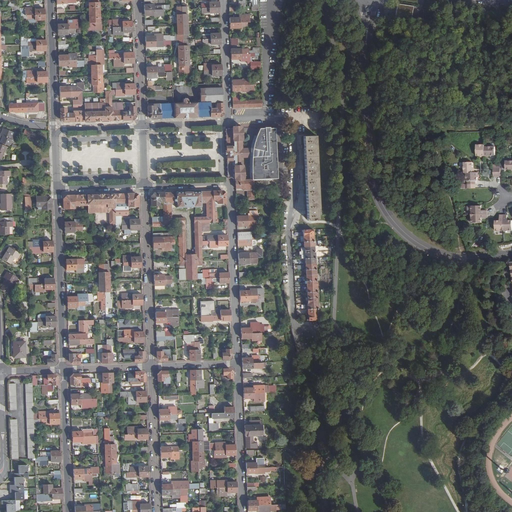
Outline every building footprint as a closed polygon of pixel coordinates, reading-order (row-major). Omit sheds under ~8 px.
[(411,20),(413,5),(397,3),(395,17),(411,20)] [(20,11),(20,15),(27,15),(45,14),(45,9),(35,9),(35,7),(19,7),(20,11)] [(247,22),(250,22),(250,15),(240,15),(240,17),(229,18),(230,23),(247,22)] [(68,24),(58,24),(58,29),(75,29),(78,28),(78,26),(78,24),(78,20),(75,20),(68,20),(68,24)] [(249,54),(261,53),(260,37),(256,38),(257,48),(253,48),(252,51),(248,51),(248,49),(230,49),(231,54),(249,54)] [(28,51),(46,51),(46,46),(28,46),(21,46),(21,54),(21,56),(28,56),(28,51)] [(96,58),(96,51),(88,51),(89,65),(91,65),(91,75),(97,75),(96,58)] [(134,63),(133,58),(114,59),(114,67),(124,67),(124,64),(134,63)] [(77,86),(60,87),(60,92),(81,91),(84,91),(83,83),(77,83),(77,86)] [(183,103),(175,103),(171,104),(160,104),(161,119),(211,117),(210,109),(210,103),(223,103),(222,88),(202,88),(202,93),(201,93),(201,102),(188,103),(188,100),(186,98),(184,98),(183,100),(183,103)] [(81,91),(60,92),(60,97),(78,97),(78,100),(73,100),(73,104),(82,104),(81,93),(81,91)] [(111,92),(105,92),(106,103),(103,103),(103,99),(100,99),(100,103),(84,104),(85,111),(85,121),(113,121),(112,103),(111,92)] [(233,108),(262,107),(262,100),(240,100),(232,100),(233,108)] [(27,104),(27,114),(29,113),(29,112),(38,112),(38,110),(38,103),(27,104)] [(122,112),(122,103),(112,103),(113,121),(122,120),(122,112)] [(24,114),(27,114),(27,104),(10,104),(9,104),(9,112),(10,112),(15,112),(24,112),(24,114)] [(161,119),(160,104),(147,105),(147,106),(148,116),(151,119),(161,119)] [(217,108),(210,109),(211,117),(219,117),(223,113),(223,104),(217,104),(217,108)] [(129,112),(122,112),(122,120),(133,120),(136,117),(135,107),(130,107),(130,111),(129,112)] [(64,122),(85,121),(85,111),(74,111),(74,113),(67,114),(67,109),(60,109),(61,119),(64,122)] [(263,127),(263,126),(260,126),(257,136),(254,136),(251,148),(243,149),(242,127),(239,128),(239,127),(238,126),(235,126),(235,127),(235,128),(232,128),(232,129),(225,129),(225,134),(226,150),(225,150),(225,157),(226,157),(227,175),(227,178),(234,178),(234,179),(234,181),(235,181),(244,180),(244,179),(244,158),(249,158),(250,179),(254,179),(278,178),(277,173),(275,127),(263,127)] [(3,136),(0,142),(9,146),(14,133),(3,129),(1,135),(3,136)] [(213,148),(213,141),(210,141),(210,135),(193,135),(193,148),(213,148)] [(177,136),(159,136),(159,145),(164,145),(164,144),(171,144),(171,139),(177,139),(177,136)] [(315,137),(303,137),(303,145),(301,145),(301,149),(304,149),(305,165),(302,165),(302,169),(305,169),(306,186),(303,186),(304,189),(306,189),(307,210),(305,211),(305,214),(307,214),(308,221),(320,220),(315,137)] [(485,147),(485,145),(477,145),(477,147),(477,154),(477,156),(480,156),(485,155),(485,147)] [(485,155),(490,155),(496,155),(496,147),(485,147),(485,155)] [(465,162),(465,172),(467,172),(473,172),(473,162),(465,162)] [(9,171),(0,171),(0,184),(6,184),(6,176),(9,176),(9,171)] [(473,172),(467,172),(467,181),(468,181),(468,184),(476,184),(476,180),(478,180),(478,172),(473,172)] [(254,181),(254,179),(250,179),(244,179),(244,180),(235,181),(236,189),(243,189),(243,191),(247,191),(247,199),(254,199),(254,181)] [(194,217),(194,223),(201,223),(209,223),(215,223),(215,212),(214,200),(214,191),(163,192),(163,201),(164,217),(164,225),(178,224),(185,224),(185,218),(171,218),(171,204),(177,203),(177,206),(200,205),(200,203),(206,202),(206,217),(194,217)] [(222,191),(214,191),(214,200),(216,200),(216,201),(217,202),(217,204),(226,203),(226,194),(222,191)] [(161,202),(163,201),(163,192),(154,193),(151,196),(151,206),(160,206),(160,203),(161,202)] [(127,194),(128,203),(128,207),(139,206),(138,196),(135,193),(127,194)] [(11,210),(10,194),(1,194),(1,210),(11,210)] [(110,226),(121,226),(121,221),(121,216),(115,216),(115,203),(128,203),(127,194),(87,195),(87,205),(88,210),(88,213),(109,212),(110,226)] [(75,206),(87,205),(87,195),(67,195),(63,199),(64,209),(75,208),(75,206)] [(37,209),(51,209),(51,199),(48,196),(36,197),(36,205),(37,209)] [(115,216),(121,216),(123,216),(123,211),(128,211),(128,207),(128,203),(115,203),(115,216)] [(472,206),(472,214),(487,214),(487,210),(482,211),(482,206),(472,206)] [(247,216),(237,216),(237,221),(257,221),(258,221),(258,215),(258,210),(248,211),(248,213),(247,213),(247,216)] [(482,218),(488,218),(487,214),(472,214),(473,223),(482,223),(482,218)] [(496,231),(505,231),(504,215),(501,215),(501,221),(496,221),(496,222),(496,231)] [(164,227),(164,225),(164,217),(152,217),(152,223),(158,223),(158,227),(164,227)] [(12,227),(12,218),(3,218),(3,222),(0,221),(0,234),(9,235),(9,227),(12,227)] [(258,228),(257,221),(237,221),(237,227),(246,226),(246,229),(258,228)] [(195,255),(202,254),(202,247),(202,242),(202,236),(201,236),(201,231),(201,223),(194,223),(195,255)] [(201,223),(201,231),(209,231),(209,223),(201,223)] [(179,247),(179,255),(186,255),(185,224),(178,224),(178,236),(177,236),(177,242),(177,248),(179,247)] [(313,247),(312,230),(302,230),(302,236),(303,241),(303,247),(303,252),(304,252),(305,258),(306,288),(306,291),(307,297),(306,297),(307,320),(317,320),(316,297),(317,297),(315,257),(314,252),(313,252),(313,247)] [(152,237),(153,243),(170,243),(170,233),(161,233),(161,237),(152,237)] [(153,243),(153,248),(161,248),(161,251),(171,251),(171,243),(170,243),(153,243)] [(20,254),(9,247),(2,259),(10,264),(14,257),(17,259),(20,254)] [(257,258),(262,258),(261,249),(256,249),(257,253),(238,253),(238,258),(257,258)] [(186,279),(192,279),(197,279),(197,265),(202,265),(202,260),(202,254),(195,255),(186,255),(179,255),(179,261),(180,266),(185,266),(186,279)] [(91,264),(66,265),(66,270),(76,270),(76,269),(81,269),(81,273),(91,272),(91,264)] [(203,279),(206,279),(229,278),(228,273),(216,273),(209,273),(209,270),(202,270),(203,279)] [(5,279),(2,285),(3,286),(1,289),(8,294),(17,278),(7,271),(3,278),(5,279)] [(212,283),(229,283),(229,278),(206,279),(206,288),(212,288),(212,283)] [(44,290),(54,289),(54,284),(36,284),(35,284),(35,289),(35,293),(45,292),(44,290)] [(200,301),(201,316),(203,316),(230,315),(230,310),(214,311),(214,301),(200,301)] [(179,323),(178,317),(155,318),(156,323),(170,322),(170,326),(175,326),(174,323),(179,323)] [(69,335),(69,340),(87,339),(87,334),(88,334),(88,325),(93,325),(93,320),(79,321),(79,334),(69,335)] [(30,322),(30,332),(38,331),(38,326),(42,326),(42,328),(45,328),(45,327),(56,327),(56,321),(32,322),(30,322)] [(250,328),(241,329),(241,334),(261,333),(264,333),(271,332),(271,329),(268,329),(268,327),(264,327),(264,324),(259,324),(259,322),(250,323),(250,328)] [(133,329),(117,329),(117,338),(126,337),(144,337),(143,332),(133,332),(133,329)] [(261,333),(241,334),(241,339),(251,338),(251,341),(261,341),(261,333)] [(189,350),(189,360),(195,360),(194,340),(194,335),(184,335),(184,340),(187,343),(188,349),(189,350)] [(194,340),(195,360),(200,360),(199,344),(200,344),(203,344),(203,335),(198,335),(198,340),(194,340)] [(25,342),(17,342),(13,342),(13,358),(25,357),(25,342)] [(107,363),(106,345),(98,345),(98,352),(101,352),(102,363),(107,363)] [(134,357),(134,362),(141,362),(144,359),(144,351),(140,352),(140,349),(123,350),(123,353),(130,352),(131,357),(134,357)] [(162,351),(157,351),(157,358),(160,361),(167,361),(167,356),(168,356),(168,349),(162,349),(162,351)] [(232,356),(231,349),(222,350),(223,359),(229,359),(232,356)] [(47,361),(47,365),(54,365),(57,362),(57,355),(52,355),(52,351),(43,351),(44,355),(43,355),(43,361),(47,361)] [(82,354),(69,354),(69,362),(72,364),(80,364),(79,358),(82,358),(82,354)] [(242,363),(260,362),(260,359),(259,359),(259,355),(252,355),(252,358),(242,358),(242,363)] [(228,379),(232,379),(232,372),(229,369),(223,369),(223,375),(223,379),(228,379)] [(195,370),(195,388),(203,388),(203,380),(200,380),(200,370),(195,370)] [(157,375),(158,381),(163,381),(163,384),(169,384),(169,377),(167,378),(167,371),(160,371),(157,375)] [(142,372),(134,372),(134,379),(125,379),(126,380),(122,380),(122,382),(130,382),(130,385),(141,384),(141,383),(145,382),(145,375),(142,372)] [(70,378),(70,385),(75,385),(75,387),(87,386),(87,383),(90,383),(90,378),(80,379),(80,374),(73,374),(70,378)] [(54,375),(46,375),(46,380),(43,380),(44,385),(52,385),(54,385),(58,385),(57,377),(54,375)] [(32,385),(32,383),(25,383),(28,458),(35,458),(35,457),(34,438),(34,429),(33,420),(33,401),(32,385)] [(263,393),(268,393),(268,385),(261,385),(261,388),(253,389),(253,388),(243,388),(243,394),(263,393)] [(264,402),(263,393),(243,394),(243,399),(251,399),(253,399),(253,401),(253,402),(264,402)] [(91,407),(96,407),(96,399),(91,399),(71,400),(71,405),(81,405),(81,409),(91,408),(91,407)] [(38,420),(33,420),(34,429),(38,429),(38,425),(59,424),(59,419),(40,419),(38,420)] [(10,420),(11,459),(18,459),(17,420),(10,420)] [(244,431),(262,430),(262,425),(261,425),(261,420),(252,421),(252,425),(249,425),(244,426),(244,431)] [(127,427),(127,435),(147,434),(147,429),(136,429),(136,427),(127,427)] [(262,436),(262,430),(244,431),(245,437),(247,437),(247,449),(257,449),(257,444),(253,444),(253,436),(262,436)] [(214,451),(218,451),(235,450),(235,445),(225,445),(225,442),(209,443),(209,451),(214,451)] [(226,456),(235,455),(235,450),(218,451),(214,451),(214,458),(226,458),(226,456)] [(110,455),(111,474),(120,474),(119,464),(116,464),(116,454),(110,455)] [(35,457),(35,458),(35,462),(40,461),(40,465),(48,465),(47,461),(50,461),(50,462),(60,461),(60,456),(40,457),(35,457)] [(256,463),(246,463),(246,469),(264,468),(264,466),(263,459),(256,459),(256,463)] [(122,464),(122,473),(126,473),(148,472),(148,467),(129,468),(129,464),(122,464)] [(14,474),(14,477),(23,477),(28,477),(27,465),(18,466),(18,474),(14,474)] [(97,474),(73,475),(73,480),(83,480),(84,482),(92,482),(91,477),(97,476),(97,474)] [(9,485),(9,489),(23,489),(23,477),(14,477),(14,485),(9,485)] [(187,489),(188,489),(188,481),(171,482),(171,484),(161,485),(162,490),(187,489)] [(42,485),(43,494),(62,493),(61,488),(52,489),(52,484),(42,485)] [(237,493),(237,487),(219,488),(219,494),(219,496),(227,496),(227,493),(237,493)] [(14,493),(15,501),(19,500),(24,500),(23,489),(9,489),(9,493),(14,493)] [(187,498),(187,489),(162,490),(162,495),(172,495),(172,498),(187,498)] [(43,494),(36,494),(36,500),(36,502),(52,501),(52,499),(62,499),(62,493),(43,494)] [(285,501),(283,501),(280,501),(280,502),(270,503),(270,497),(256,498),(256,500),(247,501),(247,506),(283,505),(285,505),(285,501)] [(6,511),(15,511),(19,511),(19,500),(15,501),(1,501),(1,504),(6,504),(6,511)]
